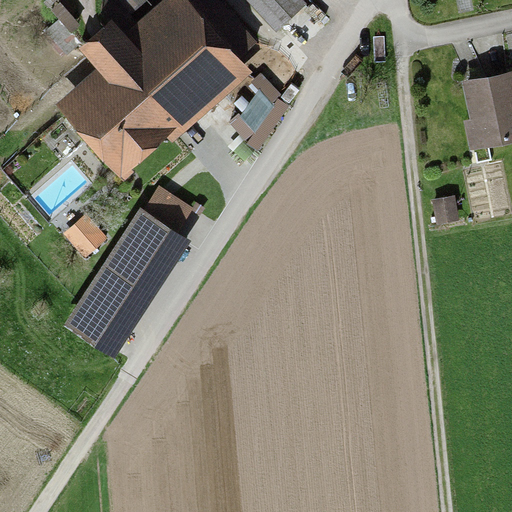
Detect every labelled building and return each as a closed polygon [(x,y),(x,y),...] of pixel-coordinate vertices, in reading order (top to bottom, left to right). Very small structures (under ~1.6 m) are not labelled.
[(243,64),(187,0),(152,0),(121,27),(108,12),(71,43),(89,64),(46,101),(112,177),(243,64)] [(301,0),(254,0),(277,24),(303,2),(301,0)] [(511,76),(511,71),(459,81),(467,120),(461,122),(467,152),(511,143),(511,76)] [(455,197),(433,200),(435,218),(457,215),(455,197)] [(187,239),(138,209),(65,325),(114,355),(187,239)]
